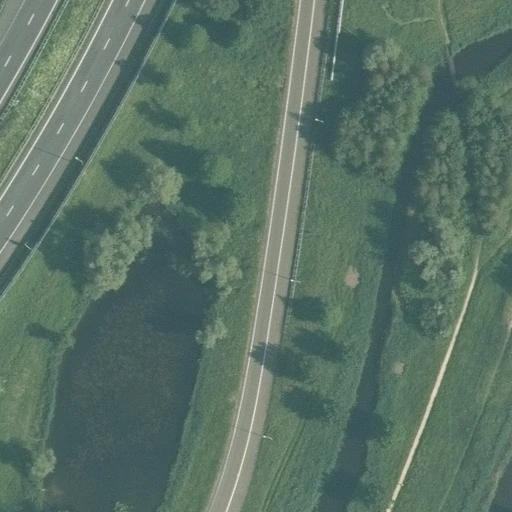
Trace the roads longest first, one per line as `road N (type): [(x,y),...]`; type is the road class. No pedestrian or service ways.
road 1 (motorway): [(217,511),(258,345),(304,0)]
road 2 (motorway): [(0,222),(126,0)]
